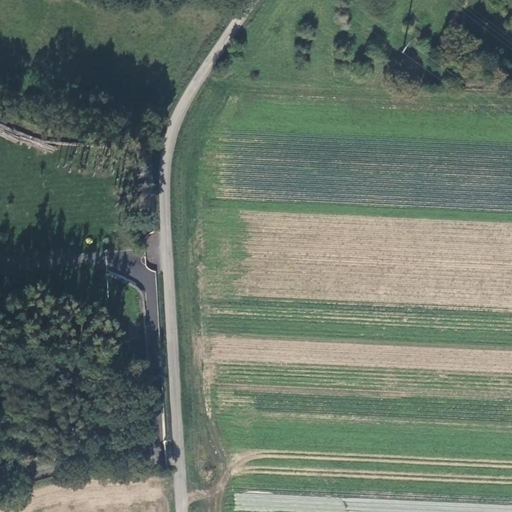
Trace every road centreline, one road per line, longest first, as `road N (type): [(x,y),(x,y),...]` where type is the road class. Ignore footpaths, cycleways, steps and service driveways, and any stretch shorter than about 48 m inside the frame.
road 1 (tertiary): [(251,0),(176,110),(163,144),(180,511)]
road 2 (track): [(0,261),(164,251)]
